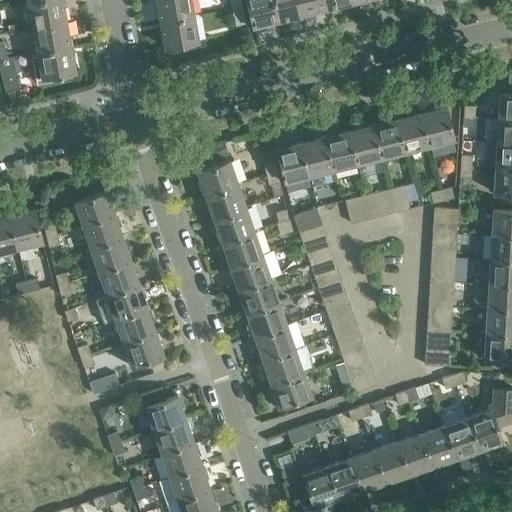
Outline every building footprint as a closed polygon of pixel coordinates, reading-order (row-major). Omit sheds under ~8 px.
[(38,0),(28,2),(32,27),(66,21),(62,0),(38,0)] [(155,0),(160,21),(194,15),(191,0),(155,0)] [(229,0),(232,8),(242,6),(240,0),(229,0)] [(278,20),(272,0),(246,0),(253,26),(278,20)] [(298,0),(272,0),(278,20),(302,14),(298,0)] [(324,0),(298,0),(302,14),(327,8),(324,0)] [(242,6),(232,8),(236,25),(246,22),(242,6)] [(194,15),(160,21),(164,46),(198,40),(194,15)] [(32,27),(37,51),(37,52),(71,46),(66,21),(32,27)] [(37,52),(37,51),(31,52),(36,84),(51,81),(56,74),(58,74),(59,75),(62,75),(61,73),(75,70),(71,46),(37,52)] [(7,57),(0,58),(0,69),(5,91),(20,87),(12,56),(7,57)] [(511,92),(499,92),(498,117),(511,117),(511,92)] [(446,105),(421,111),(430,144),(454,138),(446,105)] [(464,105),(463,115),(474,116),(475,105),(464,105)] [(421,111),(397,117),(405,150),(430,144),(421,111)] [(474,116),(463,115),(463,126),(474,126),(474,116)] [(397,117),(373,123),(381,157),(405,150),(397,117)] [(511,117),(498,117),(496,142),(511,142),(511,117)] [(373,123),(349,129),(357,163),(381,157),(373,123)] [(349,129),(324,135),(333,169),(357,163),(349,129)] [(324,135),(300,142),(309,175),(333,169),(324,135)] [(309,175),(300,142),(276,148),(284,181),(309,175)] [(511,142),(496,142),(495,167),(511,168),(511,142)] [(461,154),(460,165),(471,166),(472,155),(461,154)] [(197,170),(205,194),(238,183),(229,159),(197,170)] [(264,163),(266,173),(276,169),(274,160),(264,163)] [(471,166),(460,165),(460,175),(471,176),(471,166)] [(511,168),(495,167),(493,192),(511,193),(511,168)] [(276,169),(266,173),(269,184),(279,181),(276,169)] [(205,194),(213,217),(246,206),(238,183),(205,194)] [(404,185),(392,188),(398,211),(410,208),(404,185)] [(451,186),(441,189),(443,200),(453,197),(451,186)] [(392,188),(380,190),(386,214),(398,211),(392,188)] [(443,200),(441,189),(430,192),(433,202),(443,200)] [(74,201),(82,224),(115,213),(106,190),(74,201)] [(380,190),(368,193),(374,217),(386,214),(380,190)] [(368,193),(357,196),(363,220),(374,217),(368,193)] [(363,220),(357,196),(345,199),(351,223),(363,220)] [(213,217),(222,241),(254,230),(246,206),(213,217)] [(293,215),(298,229),(321,221),(316,207),(293,215)] [(434,207),(433,219),(457,220),(458,208),(434,207)] [(34,208),(10,214),(18,247),(42,241),(34,208)] [(289,219),(286,208),(276,211),(278,222),(289,219)] [(511,209),(493,208),(491,233),(511,234),(511,209)] [(44,226),(47,237),(57,233),(54,223),(52,213),(43,215),(46,225),(44,226)] [(82,224),(91,248),(123,237),(115,213),(82,224)] [(10,214),(0,216),(0,251),(18,247),(10,214)] [(433,219),(432,231),(456,232),(457,220),(433,219)] [(298,229),(303,242),(326,235),(321,221),(298,229)] [(222,241),(230,265),(262,253),(254,230),(222,241)] [(432,231),(432,243),(456,244),(456,232),(432,231)] [(57,233),(47,237),(49,246),(59,244),(57,233)] [(511,234),(491,233),(490,258),(511,259),(511,234)] [(303,242),(307,254),(330,246),(326,235),(303,242)] [(91,248),(99,272),(131,260),(123,237),(91,248)] [(432,243),(431,255),(455,256),(456,244),(432,243)] [(307,254),(311,265),(334,258),(330,246),(307,254)] [(230,265),(238,288),(270,277),(262,253),(230,265)] [(431,255),(430,267),(454,268),(455,256),(431,255)] [(311,265),(315,277),(338,269),(334,258),(311,265)] [(511,259),(490,258),(488,283),(511,284),(511,259)] [(99,272),(107,295),(139,284),(131,260),(99,272)] [(430,267),(430,279),(454,281),(454,268),(430,267)] [(315,277),(319,288),(342,280),(338,269),(315,277)] [(56,274),(59,286),(69,282),(66,271),(56,274)] [(238,288),(246,312),(278,300),(270,277),(238,288)] [(36,278),(26,280),(29,291),(39,288),(36,278)] [(430,279),(429,291),(453,293),(454,281),(430,279)] [(29,291),(26,280),(16,283),(18,293),(29,291)] [(319,288),(323,299),(346,292),(342,280),(319,288)] [(69,282),(59,286),(61,295),(71,292),(69,282)] [(511,284),(488,283),(487,308),(511,309),(511,284)] [(107,295),(115,319),(147,308),(139,284),(107,295)] [(429,291),(428,303),(452,305),(453,293),(429,291)] [(323,299),(327,311),(349,303),(346,292),(323,299)] [(246,312),(254,335),(286,324),(278,300),(246,312)] [(327,311),(331,322),(353,315),(349,303),(327,311)] [(428,303),(427,315),(451,317),(452,305),(428,303)] [(64,310),(68,320),(78,317),(75,306),(64,310)] [(115,319),(123,342),(155,331),(147,308),(115,319)] [(511,309),(487,308),(485,333),(511,334),(511,309)] [(331,322),(335,334),(357,326),(353,315),(331,322)] [(427,315),(427,327),(451,329),(451,317),(427,315)] [(254,335),(262,359),(295,347),(286,324),(254,335)] [(335,334),(339,345),(361,337),(357,326),(335,334)] [(427,327),(426,339),(450,341),(451,329),(427,327)] [(155,331),(123,342),(131,366),(164,355),(155,331)] [(511,334),(485,333),(484,358),(491,359),(491,366),(501,367),(502,359),(511,359),(511,334)] [(339,345),(343,357),(365,349),(361,337),(339,345)] [(426,339),(425,351),(449,353),(450,341),(426,339)] [(77,347),(80,357),(91,353),(87,343),(77,347)] [(262,359),(270,382),(303,371),(295,347),(262,359)] [(343,357),(346,368),(369,360),(365,349),(343,357)] [(449,353),(425,351),(425,364),(449,365),(449,353)] [(91,353),(80,357),(84,367),(94,363),(91,353)] [(346,368),(350,379),(373,372),(369,360),(346,368)] [(303,371),(270,382),(279,406),(311,395),(303,371)] [(462,371),(452,374),(456,384),(465,381),(462,371)] [(373,372),(350,379),(354,391),(377,383),(373,372)] [(456,384),(452,374),(442,377),(445,388),(456,384)] [(104,389),(100,379),(90,382),(93,393),(104,389)] [(153,429),(186,418),(177,394),(166,398),(162,387),(139,395),(144,407),(145,407),(153,429)] [(415,387),(405,390),(409,400),(418,397),(415,387)] [(490,409),(467,416),(478,449),(502,441),(497,426),(511,420),(511,388),(493,388),(493,403),(488,404),(490,409)] [(409,400),(405,390),(395,394),(398,404),(409,400)] [(447,394),(447,404),(464,404),(464,394),(447,394)] [(368,403),(358,406),(362,417),(372,413),(368,403)] [(362,417),(358,406),(348,410),(351,420),(362,417)] [(467,416),(444,425),(455,457),(478,449),(467,416)] [(153,429),(161,453),(194,442),(186,418),(153,429)] [(321,419),(311,422),(315,433),(324,430),(321,419)] [(315,433),(311,422),(287,431),(291,443),(315,434),(314,433),(315,433)] [(444,425),(420,433),(431,465),(455,457),(444,425)] [(107,434),(111,444),(121,441),(117,431),(107,434)] [(420,433),(396,441),(408,473),(431,465),(420,433)] [(121,441),(111,444),(114,454),(124,451),(121,441)] [(396,441),(373,449),(384,481),(408,473),(396,441)] [(161,453),(170,476),(202,465),(194,442),(161,453)] [(373,449),(349,457),(361,490),(384,481),(373,449)] [(349,457),(326,465),(337,498),(361,490),(349,457)] [(170,476),(178,500),(210,489),(202,465),(170,476)] [(337,498),(326,465),(302,474),(313,506),(337,498)] [(130,479),(133,489),(143,485),(140,475),(130,479)] [(143,485),(133,489),(137,499),(147,496),(143,485)] [(178,500),(181,511),(218,511),(210,489),(178,500)] [(113,491),(103,495),(107,505),(117,502),(113,491)] [(107,505),(103,495),(93,498),(97,509),(107,505)]
